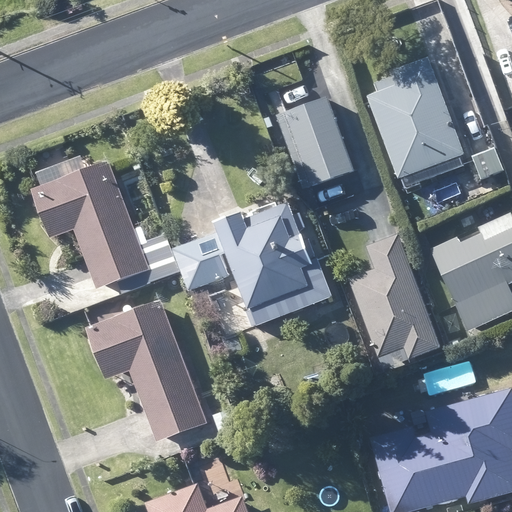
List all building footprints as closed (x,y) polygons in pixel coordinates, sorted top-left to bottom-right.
[(511,56),(500,61),(495,63),(511,106),(511,56)] [(405,187),(454,169),(462,165),(459,155),(464,153),(458,136),(428,57),(394,70),(396,77),(376,84),(379,92),(367,96),(398,178),(401,177),(405,187)] [(364,194),(325,78),(273,96),(305,191),(316,187),(323,208),(364,194)] [(35,154),(42,170),(58,164),(52,148),(35,154)] [(475,155),(472,157),(482,179),(504,169),(494,148),(475,155)] [(150,269),(111,167),(108,161),(93,167),(48,185),(32,191),(50,238),(69,231),(75,228),(86,259),(98,289),(102,288),(147,270),(150,269)] [(301,237),(299,231),(288,202),(277,206),(245,219),(243,213),(215,223),(218,231),(187,243),(174,249),(189,290),(229,274),(221,254),(226,252),(254,326),(307,305),(309,309),(316,307),(311,293),(308,286),(302,268),(312,264),(301,237)] [(511,281),(511,216),(482,229),(484,234),(478,236),(460,244),(458,239),(433,250),(461,316),(453,320),(458,330),(467,326),(468,330),(511,310),(511,292),(508,283),(511,281)] [(404,346),(409,359),(441,346),(399,233),(371,244),(367,245),(369,250),(376,269),(349,280),(378,356),(385,353),(404,346)] [(173,259),(157,265),(163,279),(179,273),(173,259)] [(207,421),(177,342),(160,300),(136,309),(92,326),(87,328),(107,379),(114,377),(130,370),(145,408),(157,440),(207,421)] [(298,363),(289,338),(270,345),(279,370),(298,363)] [(511,377),(511,350),(477,361),(484,386),(511,377)] [(511,388),(477,397),(426,411),(432,431),(417,435),(414,425),(375,436),(370,438),(390,511),(405,511),(466,496),(468,503),(511,490),(511,388)] [(253,406),(235,413),(240,426),(259,419),(253,406)] [(214,415),(221,434),(236,428),(229,409),(214,415)] [(248,511),(242,494),(208,508),(198,482),(195,482),(145,503),(148,511),(248,511)]
